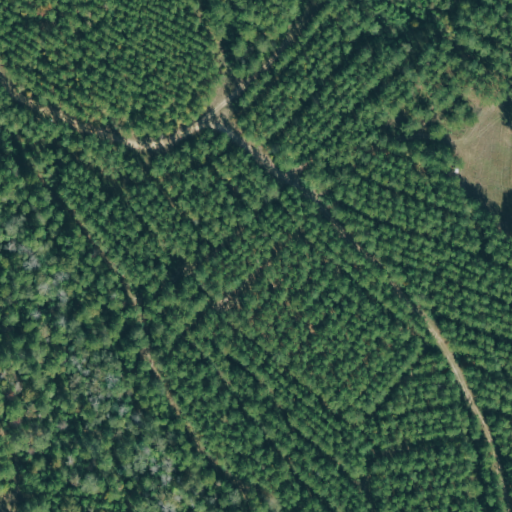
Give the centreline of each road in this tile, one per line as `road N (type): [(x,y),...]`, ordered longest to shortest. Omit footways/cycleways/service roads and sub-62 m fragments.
road 1 (residential): [(0,53),(128,113),(202,128),(335,262),(311,371),(281,421),(242,450),(79,495),(0,492)]
road 2 (residential): [(202,128),(212,88),(294,0)]
